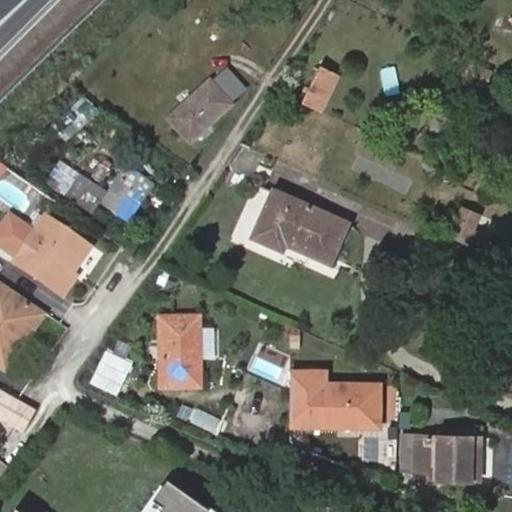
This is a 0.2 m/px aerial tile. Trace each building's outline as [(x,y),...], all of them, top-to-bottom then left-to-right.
[(321,112),(336,73),(313,65),(298,104),(321,112)] [(392,67),(381,69),(384,92),(395,91),(392,67)] [(244,92),(226,72),(212,85),(210,83),(169,121),(191,146),(233,106),(230,105),(244,92)] [(97,115),(85,101),(39,139),(50,153),(97,115)] [(102,194),(59,164),(46,184),(90,213),(102,194)] [(151,186),(125,169),(101,203),(129,221),(151,186)] [(346,226),(271,195),(252,241),(283,255),(285,248),(329,266),(346,226)] [(458,205),(444,236),(478,251),(485,236),(471,230),(478,214),(458,205)] [(0,242),(20,257),(37,232),(13,215),(0,232),(0,242)] [(69,270),(74,274),(92,248),(48,217),(37,232),(17,261),(56,289),(69,270)] [(81,279),(74,274),(69,270),(56,289),(68,297),(81,279)] [(0,350),(20,322),(33,330),(45,314),(0,282),(0,350)] [(198,320),(160,321),(161,387),(199,387),(198,320)] [(20,322),(0,350),(0,364),(6,369),(33,330),(20,322)] [(290,354),(298,354),(304,353),(303,336),(290,335),(290,354)] [(123,377),(127,363),(104,354),(99,367),(123,377)] [(297,365),(298,354),(290,354),(290,364),(297,365)] [(121,398),(126,384),(98,372),(92,387),(121,398)] [(291,372),(291,421),(322,423),(322,428),(342,428),(342,425),(380,425),(379,385),(323,384),(323,373),(291,372)] [(0,394),(0,417),(23,431),(32,413),(0,394)] [(453,426),(453,436),(415,436),(416,471),(429,471),(430,479),(480,479),(480,435),(477,435),(477,426),(453,426)] [(208,511),(167,483),(146,511),(208,511)]
